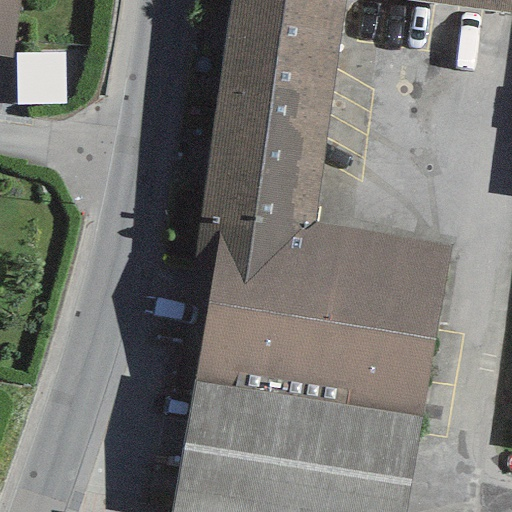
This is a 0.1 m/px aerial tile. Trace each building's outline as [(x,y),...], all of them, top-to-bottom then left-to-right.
[(18,0),(0,0),(0,56),(11,58),(18,0)] [(229,0),(201,207),(313,222),(342,0),(229,0)] [(510,0),(400,0),(509,13),(510,4),(510,0)] [(64,53),(15,53),(15,106),(65,105),(64,53)] [(451,247),(313,222),(201,207),(193,260),(214,264),(194,381),(421,419),(451,247)] [(404,511),(421,419),(194,381),(169,511),(404,511)]
